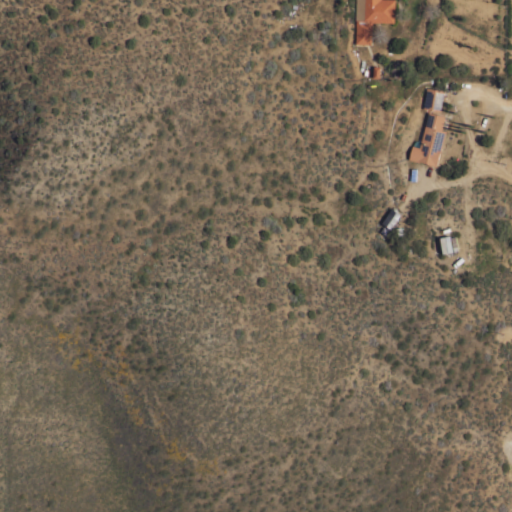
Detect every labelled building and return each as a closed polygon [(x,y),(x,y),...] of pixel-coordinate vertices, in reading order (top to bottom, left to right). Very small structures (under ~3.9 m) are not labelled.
[(394,0),(394,22),(371,21),(371,44),(355,43),(355,19),(354,19),(354,0),(394,0)] [(398,68),(400,69),(399,76),(397,76),(389,76),(391,60),(399,61),(398,68)] [(440,110),(422,107),(426,87),(443,90),(440,110)] [(441,129),(445,130),(440,150),(436,164),(419,160),(418,161),(407,158),(411,145),(419,147),(428,111),(444,115),(441,129)] [(400,214),(392,209),(382,223),(390,229),(400,214)]
